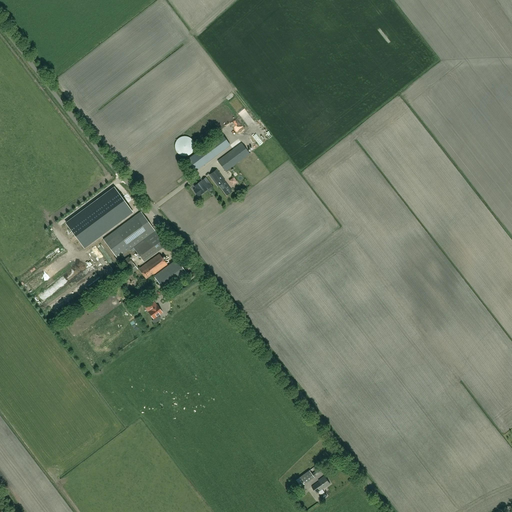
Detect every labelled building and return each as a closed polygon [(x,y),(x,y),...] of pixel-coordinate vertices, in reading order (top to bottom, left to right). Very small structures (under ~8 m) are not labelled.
[(197,152),(185,161),(194,173),(230,145),(221,134),(217,137),(197,152)] [(226,172),(249,154),(242,143),(218,161),(226,172)] [(227,195),(232,191),(224,181),(225,181),(216,170),(209,175),(218,186),(219,185),(227,195)] [(201,181),(194,186),(196,188),(193,190),(198,196),(200,194),(200,195),(207,190),(201,181)] [(114,188),(66,223),(84,247),(132,212),(114,188)] [(141,212),(104,240),(106,243),(117,259),(129,250),(149,235),(141,223),(147,219),(144,215),(141,212)] [(139,269),(146,279),(150,275),(151,276),(154,274),(155,274),(168,265),(159,254),(139,269)] [(133,262),(128,257),(121,262),(126,268),(133,262)] [(150,304),(147,306),(150,310),(148,312),(154,320),(157,317),(157,316),(158,315),(162,312),(157,305),(157,306),(153,301),(150,304)] [(304,484),(315,477),(310,470),(299,478),(304,484)] [(312,487),(317,494),(330,484),(324,476),(320,479),(321,480),(312,487)]
